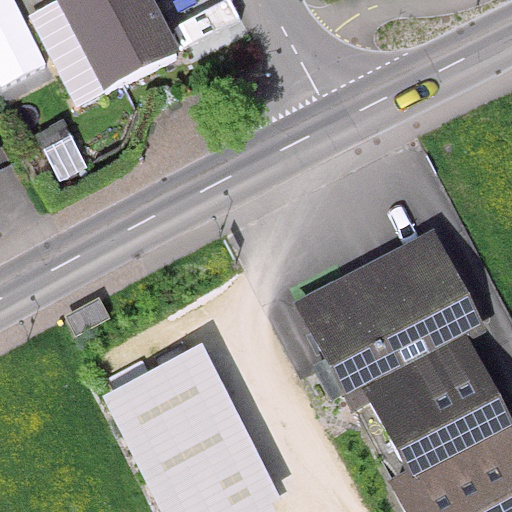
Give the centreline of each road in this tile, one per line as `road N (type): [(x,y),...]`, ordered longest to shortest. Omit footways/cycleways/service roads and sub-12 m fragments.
road 1 (secondary): [(0,300),(336,121)]
road 2 (secondary): [(336,121),(511,33)]
road 3 (residential): [(269,0),(336,121)]
